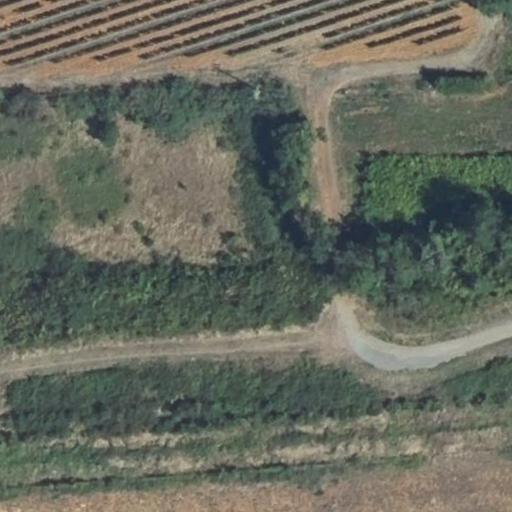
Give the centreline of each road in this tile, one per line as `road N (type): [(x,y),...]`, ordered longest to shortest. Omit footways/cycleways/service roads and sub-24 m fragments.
road 1 (track): [(357,334),(340,309),(319,90),(351,69),(465,61),(480,48),(485,0)]
road 2 (track): [(511,320),(422,353),(362,342),(357,334)]
